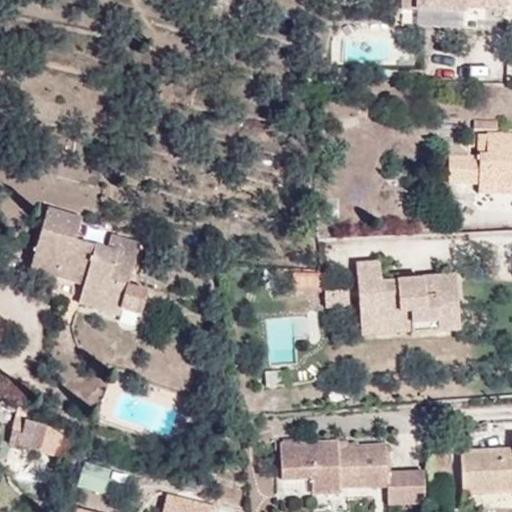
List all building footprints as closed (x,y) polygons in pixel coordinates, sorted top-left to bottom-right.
[(402,0),(402,10),(417,10),(417,0),(402,0)] [(502,9),(502,0),(417,0),(417,10),(464,12),(464,7),(502,9)] [(511,133),(476,134),(476,155),(448,155),(448,184),(478,184),(478,194),(511,194),(511,133)] [(78,305),(119,316),(140,243),(111,234),(107,249),(75,240),(81,219),(47,208),(30,268),(84,284),(78,305)] [(437,331),(459,330),(455,276),(422,279),(423,281),(381,284),(380,263),(356,264),(358,296),(381,294),(384,333),(412,331),(411,323),(437,321),(437,331)] [(296,269),(297,287),(323,285),(321,268),(296,269)] [(358,296),(361,334),(384,333),(381,294),(358,296)] [(411,323),(412,331),(412,333),(437,331),(437,321),(411,323)] [(9,444),(41,452),(47,426),(25,421),(15,418),(9,444)] [(56,429),(47,426),(41,452),(60,458),(65,432),(56,429)] [(423,506),(423,472),(385,472),(385,445),(357,445),(356,444),(347,444),(347,442),(279,442),(279,481),(312,481),(312,496),(339,496),(339,489),(386,489),(386,506),(423,506)] [(511,449),(460,451),(462,495),(511,493),(511,449)] [(79,479),(108,489),(116,468),(87,458),(79,479)] [(97,511),(79,507),(77,511),(216,511),(218,507),(174,496),(169,511),(97,511)]
